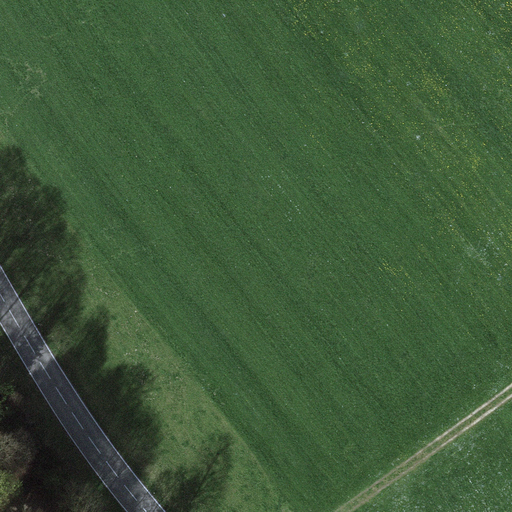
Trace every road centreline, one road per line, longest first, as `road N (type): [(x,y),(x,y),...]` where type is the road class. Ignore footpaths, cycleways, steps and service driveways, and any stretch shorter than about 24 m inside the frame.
road 1 (secondary): [(150,511),(95,442),(0,284)]
road 2 (track): [(355,511),(511,387)]
